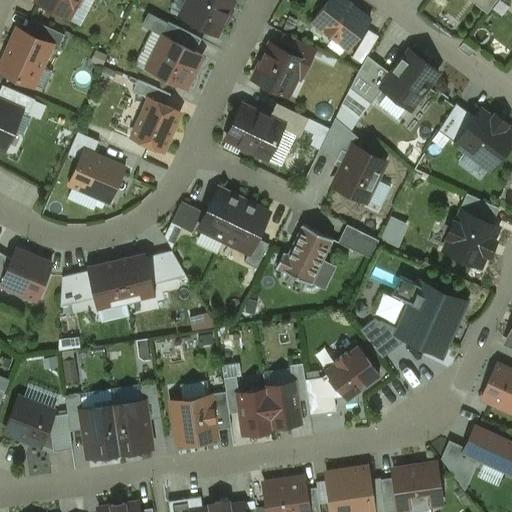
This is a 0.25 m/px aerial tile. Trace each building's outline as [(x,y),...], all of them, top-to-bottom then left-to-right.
[(35,0),(35,1),(67,18),(74,6),(78,4),(80,0),(35,0)] [(233,0),(186,0),(179,15),(216,34),(233,0)] [(342,0),(327,0),(311,21),(347,49),(369,20),(342,0)] [(477,0),(475,3),(474,4),(486,13),(496,0),(477,0)] [(31,20),(25,32),(51,44),(50,45),(57,49),(64,34),(31,20)] [(160,35),(163,36),(194,51),(200,39),(167,22),(160,35)] [(25,32),(17,29),(0,65),(0,70),(32,85),(50,45),(51,44),(25,32)] [(377,36),(367,30),(351,57),(361,62),(377,36)] [(283,33),(276,47),(307,62),(310,56),(314,48),(284,33),(283,34),(283,33)] [(194,51),(163,36),(147,68),(184,87),(201,55),(194,51)] [(269,44),(252,78),(283,93),(292,75),(299,79),(307,62),(276,47),(269,44)] [(333,58),(314,48),(310,56),(330,65),(333,58)] [(437,71),(409,49),(402,58),(401,56),(391,69),(393,70),(391,73),(381,86),(382,87),(409,108),(437,71)] [(381,86),(391,73),(367,55),(362,63),(358,69),(349,87),(370,103),(382,87),(381,86)] [(148,98),(165,105),(170,95),(137,80),(132,91),(148,98)] [(1,85),(0,87),(0,100),(21,110),(20,111),(28,114),(34,99),(1,85)] [(165,105),(148,98),(131,137),(162,151),(179,112),(165,105)] [(0,100),(0,147),(4,149),(20,111),(21,110),(0,100)] [(438,130),(455,143),(474,118),(455,103),(438,130)] [(269,118),(241,104),(226,139),(268,158),(282,129),(284,125),(269,118)] [(284,125),(282,129),(300,137),(309,119),(277,104),(269,118),(284,125)] [(492,118),(480,109),(474,118),(455,143),(489,169),(511,138),(511,132),(503,126),(492,118)] [(494,115),(492,118),(503,126),(505,124),(494,115)] [(352,145),(353,145),(357,137),(334,117),(318,150),(336,158),(335,159),(343,163),(352,145)] [(353,145),(352,145),(343,163),(332,185),(365,200),(384,160),(353,145)] [(83,150),(69,183),(111,202),(125,168),(83,150)] [(202,229),(224,240),(243,200),(218,188),(199,228),(202,229)] [(461,210),(491,224),(499,208),(466,192),(458,211),(460,212),(461,210)] [(269,212),(243,200),(224,240),(249,252),(256,237),(269,212)] [(172,223),(182,227),(192,206),(182,201),(172,223)] [(202,211),(192,206),(182,227),(192,232),(202,211)] [(491,224),(461,210),(460,212),(455,223),(453,222),(446,236),(449,237),(443,249),(480,266),(485,253),(488,254),(494,241),(491,240),(497,227),(491,224)] [(390,213),(380,237),(397,245),(408,221),(390,213)] [(346,224),(338,242),(370,257),(378,239),(346,224)] [(322,260),(332,238),(303,225),(288,255),(283,252),(276,266),(311,283),(311,282),(322,260)] [(224,240),(202,229),(195,244),(217,254),(224,240)] [(269,244),(256,237),(249,252),(244,262),(257,268),(269,244)] [(389,260),(394,249),(382,243),(377,255),(389,260)] [(12,259),(1,284),(37,300),(51,264),(16,249),(12,259)] [(172,251),(146,257),(153,284),(186,276),(172,251)] [(0,252),(0,286),(1,284),(12,259),(0,252)] [(116,259),(126,302),(156,295),(153,284),(146,257),(145,252),(116,259)] [(126,302),(116,259),(86,266),(87,271),(94,299),(97,309),(126,302)] [(322,260),(311,282),(325,288),(335,267),(322,260)] [(94,299),(87,271),(62,277),(61,307),(94,299)] [(463,304),(420,285),(400,330),(399,331),(408,335),(442,350),(463,304)] [(192,328),(212,325),(210,310),(190,313),(192,328)] [(399,331),(400,330),(376,319),(361,329),(381,358),(406,340),(408,335),(399,331)] [(335,361),(324,369),(327,372),(330,376),(333,398),(334,398),(344,396),(347,399),(378,374),(357,345),(346,353),(345,352),(334,360),(335,361)] [(66,382),(78,380),(74,355),(62,357),(66,382)] [(289,364),(291,381),(292,380),(295,399),(307,398),(304,379),(301,362),(289,364)] [(511,370),(510,370),(496,363),(480,397),(511,411),(511,370)] [(330,376),(327,372),(322,376),(304,379),(307,398),(309,415),(336,411),(334,398),(333,398),(330,376)] [(238,393),(239,392),(236,375),(224,377),(226,391),(229,413),(241,411),(238,393)] [(180,384),(182,399),(209,395),(209,393),(207,380),(180,384)] [(291,381),(264,385),(265,388),(270,426),(299,422),(295,399),(292,380),(291,381)] [(144,400),(147,419),(161,417),(155,382),(140,384),(143,400),(144,400)] [(271,428),(270,426),(265,388),(239,392),(238,393),(241,411),(244,432),(271,428)] [(211,395),(216,430),(231,427),(229,413),(226,391),(209,393),(209,395),(211,395)] [(81,409),(82,409),(80,393),(64,395),(67,413),(70,431),(84,429),(81,409)] [(182,399),(171,401),(177,443),(217,437),(216,430),(211,395),(209,395),(182,399)] [(54,411),(18,397),(5,431),(41,445),(47,429),(53,415),(54,411)] [(112,405),(119,452),(151,447),(147,419),(144,400),(143,400),(112,405)] [(119,452),(112,405),(82,409),(81,409),(84,429),(88,456),(119,452)] [(67,413),(53,415),(47,429),(50,431),(53,451),(72,448),(70,431),(67,413)] [(511,440),(474,424),(464,447),(461,452),(478,460),(484,463),(504,472),(511,475),(511,440)] [(452,471),(461,452),(464,447),(449,440),(441,458),(452,472),(452,471)] [(465,490),(478,460),(461,452),(452,471),(465,490)] [(497,486),(504,472),(484,463),(477,477),(497,486)] [(399,509),(400,509),(413,507),(413,509),(427,507),(427,505),(441,503),(437,470),(424,472),(423,465),(393,470),(394,477),(399,509)] [(366,467),(327,473),(332,511),(373,511),(368,479),(366,467)] [(303,477),(264,483),(268,511),(308,511),(305,489),(303,477)] [(394,477),(381,479),(385,511),(392,511),(400,511),(400,509),(399,509),(394,477)] [(381,478),(368,479),(373,511),(385,511),(381,479),(381,478)] [(308,511),(321,511),(317,487),(305,489),(308,511)] [(170,511),(191,511),(191,510),(203,508),(201,496),(169,501),(170,511)] [(203,508),(191,510),(191,511),(244,511),(243,502),(230,504),(229,500),(209,503),(210,507),(203,508)] [(110,506),(97,508),(98,511),(138,511),(138,509),(137,502),(124,504),(124,503),(110,505),(110,506)]
